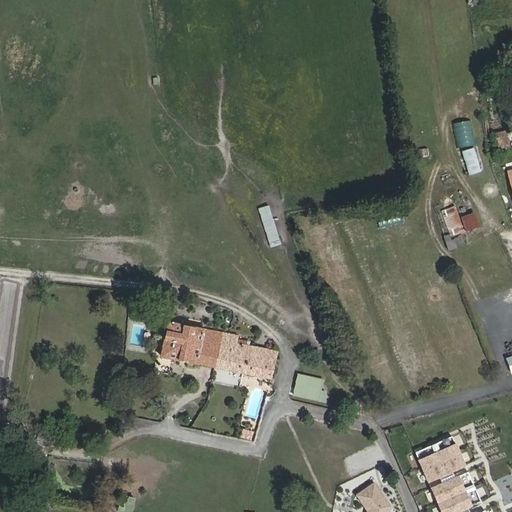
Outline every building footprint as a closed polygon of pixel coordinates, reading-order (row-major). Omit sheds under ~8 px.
[(511,148),(507,130),(494,133),(499,151),(511,148)] [(469,176),(482,172),(474,147),(461,151),(469,176)] [(417,158),(429,156),(428,148),(416,150),(417,158)] [(455,206),(441,212),(449,232),(463,227),(455,206)] [(462,216),(464,231),(480,228),(477,213),(462,216)] [(270,247),(281,243),(274,221),(262,225),(270,247)] [(450,235),(443,237),(446,243),(449,250),(457,248),(454,240),(452,240),(450,235)] [(486,331),(499,327),(497,321),(484,325),(486,331)] [(239,336),(167,322),(166,327),(161,357),(271,379),(278,352),(260,348),(237,344),(239,336)] [(322,379),(298,374),(293,395),(318,401),(322,379)] [(253,434),(242,432),(240,438),(251,441),(253,434)] [(459,441),(420,459),(431,482),(469,464),(459,441)] [(463,474),(433,487),(444,511),(454,511),(475,503),(463,474)] [(373,483),(359,493),(372,510),(371,511),(388,511),(390,506),(373,483)] [(122,494),(118,511),(122,511),(131,511),(136,497),(122,494)]
